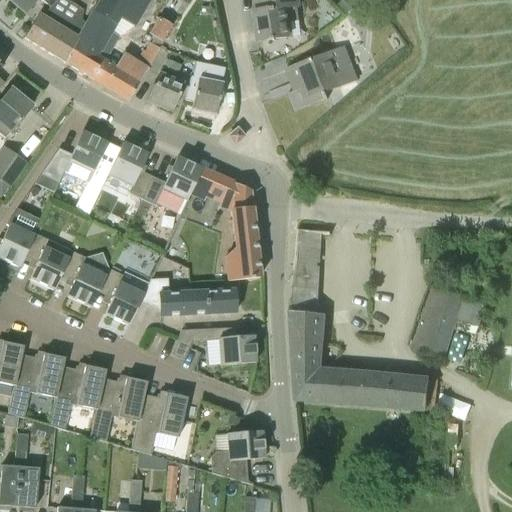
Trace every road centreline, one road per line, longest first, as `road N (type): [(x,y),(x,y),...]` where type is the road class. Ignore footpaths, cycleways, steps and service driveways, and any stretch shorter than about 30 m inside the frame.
road 1 (residential): [(282,409),(259,410),(0,298)]
road 2 (residential): [(268,176),(82,97),(0,37)]
road 3 (unclassified): [(271,210),(511,221)]
road 4 (residential): [(282,409),(271,210)]
road 5 (residential): [(268,176),(229,0)]
